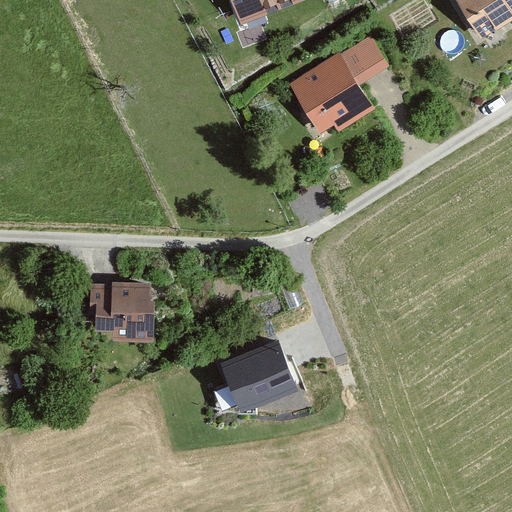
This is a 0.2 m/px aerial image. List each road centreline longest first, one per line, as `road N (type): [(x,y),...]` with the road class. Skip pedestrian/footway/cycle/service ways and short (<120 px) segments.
road 1 (residential): [(0,232),(236,240),(301,231),(511,104)]
road 2 (track): [(301,231),(416,511)]
